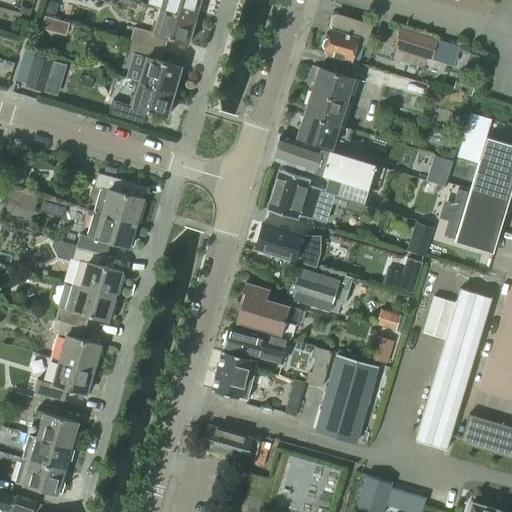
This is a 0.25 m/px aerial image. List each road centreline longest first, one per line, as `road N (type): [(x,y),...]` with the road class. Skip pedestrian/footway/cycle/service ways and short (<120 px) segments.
road 1 (residential): [(178,166),(79,502)]
road 2 (tertiary): [(146,511),(242,184)]
road 3 (tertiary): [(242,184),(299,0)]
road 4 (residential): [(178,166),(0,108)]
road 5 (residential): [(229,0),(178,166)]
